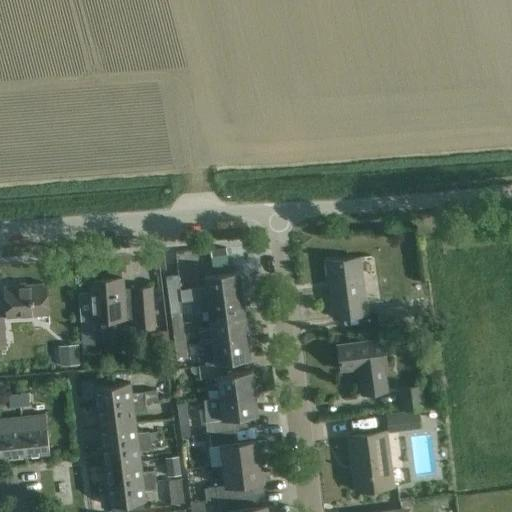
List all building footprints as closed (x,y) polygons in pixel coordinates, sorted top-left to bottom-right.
[(171,248),(175,272),(190,270),(188,258),(180,259),(178,247),(171,248)] [(226,254),(214,255),(216,272),(228,270),(226,254)] [(360,257),(327,261),(334,317),(367,313),(360,257)] [(166,275),(170,302),(180,301),(207,297),(242,293),(239,270),(204,275),(205,285),(180,289),(179,274),(166,275)] [(120,277),(90,280),(93,320),(136,316),(137,329),(152,327),(149,286),(121,289),(120,277)] [(46,283),(5,286),(7,317),(48,315),(46,283)] [(245,314),(242,293),(207,297),(210,319),(245,314)] [(182,312),(180,301),(170,302),(171,313),(182,312)] [(381,323),(414,319),(412,306),(380,310),(381,323)] [(248,336),(245,314),(210,319),(211,329),(197,331),(198,342),(212,340),(248,336)] [(93,320),(80,321),(82,344),(94,343),(93,320)] [(186,344),(184,334),(174,335),(175,345),(186,344)] [(248,336),(203,341),(203,342),(206,364),(226,361),(251,358),(248,336)] [(342,369),(360,367),(363,392),(389,389),(385,364),(388,363),(384,337),(338,343),(342,369)] [(187,355),(186,344),(175,345),(176,357),(187,355)] [(76,348),(61,349),(62,363),(77,362),(76,348)] [(206,364),(198,365),(200,377),(217,375),(220,397),(255,392),(252,370),(227,373),(226,361),(206,364)] [(93,386),(95,407),(144,400),(143,391),(131,392),(130,381),(93,386)] [(404,409),(425,406),(423,384),(401,387),(404,409)] [(28,391),(18,392),(19,403),(29,402),(28,391)] [(19,403),(18,392),(8,393),(9,404),(19,403)] [(220,397),(203,398),(206,420),(205,420),(205,423),(207,433),(209,432),(209,433),(234,429),(235,430),(248,428),(246,416),(258,415),(255,392),(220,397)] [(145,409),(144,400),(95,407),(98,426),(135,421),(133,410),(145,409)] [(194,401),(174,402),(175,413),(195,411),(194,401)] [(354,420),(373,415),(371,406),(352,411),(354,420)] [(390,431),(422,427),(420,410),(388,415),(390,431)] [(45,413),(20,416),(24,453),(49,450),(45,413)] [(24,453),(20,416),(0,417),(0,451),(0,456),(24,453)] [(136,432),(135,421),(98,426),(101,446),(149,439),(148,431),(148,430),(136,432)] [(188,423),(180,424),(181,436),(189,435),(188,423)] [(234,429),(209,433),(211,445),(221,444),(223,465),(261,460),(259,449),(266,448),(265,438),(258,439),(236,442),(235,430),(234,429)] [(157,430),(148,431),(149,439),(158,438),(157,430)] [(386,431),(351,435),(357,490),(393,486),(386,431)] [(151,448),(149,439),(101,446),(103,465),(140,461),(139,450),(151,448)] [(262,471),(261,460),(223,465),(226,484),(204,487),(205,500),(218,498),(255,493),(253,483),(264,481),(264,480),(270,479),(269,470),(262,471)] [(141,471),(140,461),(103,465),(106,485),(154,479),(153,469),(141,471)] [(179,463),(167,465),(168,473),(180,471),(179,463)] [(156,488),(154,479),(106,485),(108,506),(145,501),(143,489),(156,488)] [(256,505),(255,493),(218,498),(220,511),(229,510),(229,511),(274,511),(274,504),(267,505),(266,504),(256,505)]
